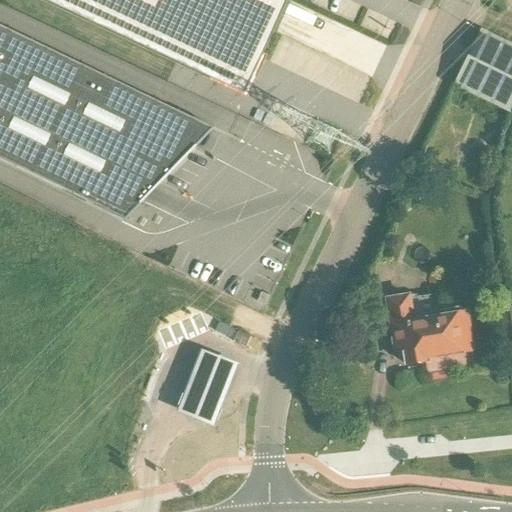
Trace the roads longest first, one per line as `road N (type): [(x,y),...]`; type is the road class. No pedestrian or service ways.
road 1 (unclassified): [(271,511),(270,436),(280,381),(460,0)]
road 2 (unclassified): [(511,444),(381,457)]
